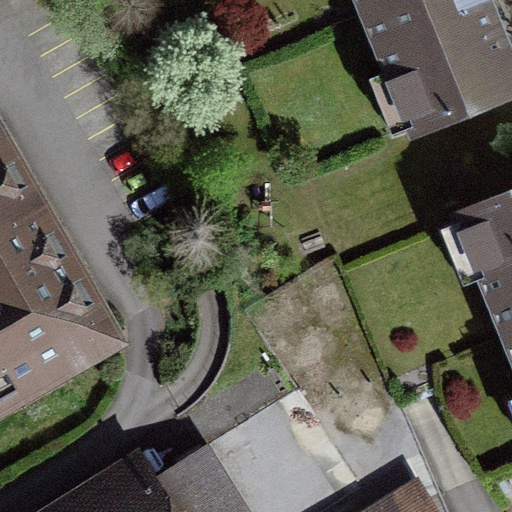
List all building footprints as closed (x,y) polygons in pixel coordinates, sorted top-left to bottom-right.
[(363,0),(416,128),(511,88),(511,75),(481,0),(478,0),(468,4),(465,0),(363,0)] [(0,392),(99,336),(0,163),(0,392)] [(511,196),(462,216),(511,338),(511,196)] [(98,511),(248,511),(206,444),(200,447),(98,511)] [(420,511),(413,499),(391,511),(420,511)]
